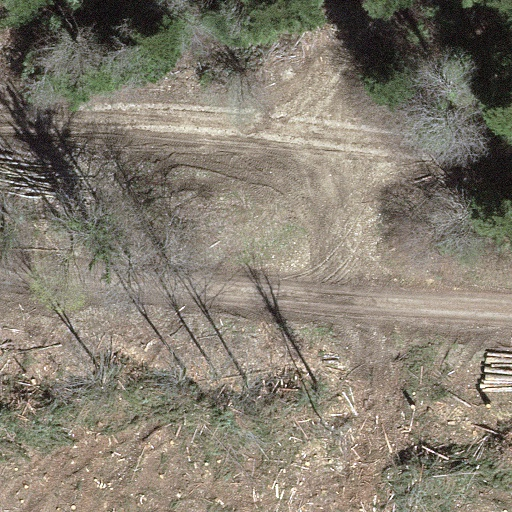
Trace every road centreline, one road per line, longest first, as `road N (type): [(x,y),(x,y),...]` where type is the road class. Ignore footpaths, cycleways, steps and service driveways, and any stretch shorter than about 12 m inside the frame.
road 1 (unclassified): [(511,312),(0,255)]
road 2 (track): [(381,154),(186,117),(0,118)]
road 3 (track): [(511,149),(381,154),(354,196),(338,293)]
